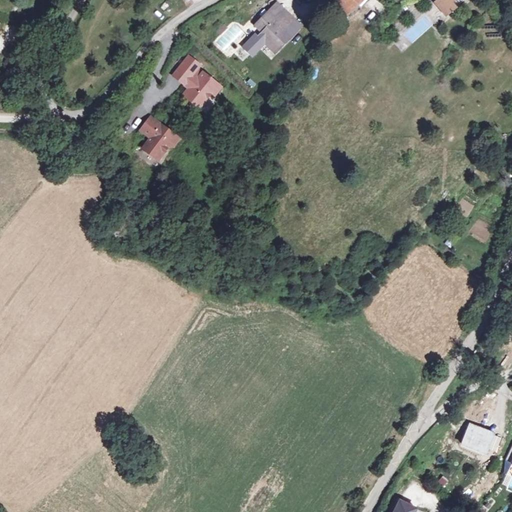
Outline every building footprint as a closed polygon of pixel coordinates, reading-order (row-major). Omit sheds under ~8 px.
[(339,0),(337,3),(348,15),(363,0),(339,0)] [(374,15),(382,7),(375,0),(372,0),(366,6),(374,15)] [(456,0),(444,0),(437,8),(447,19),(455,11),(451,6),(456,0)] [(291,37),(284,30),(277,23),(266,13),(254,25),(254,26),(260,31),(255,36),(273,54),(291,37)] [(409,30),(400,20),(390,29),(398,37),(393,42),(403,53),(431,25),(423,16),(409,30)] [(282,19),(277,23),(284,30),(288,25),(282,19)] [(219,36),(226,29),(222,25),(215,32),(219,36)] [(190,61),(179,73),(190,82),(186,85),(193,90),(191,93),(185,99),(201,112),(213,97),(215,99),(221,91),(198,72),(200,69),(190,61)] [(190,82),(179,73),(174,80),(191,93),(193,90),(186,85),(190,82)] [(174,151),(181,142),(152,121),(142,134),(153,142),(145,152),(160,164),(170,151),(174,151)] [(477,264),(484,252),(464,240),(457,252),(477,264)] [(487,451),(494,435),(469,423),(462,439),(487,451)] [(511,440),(503,460),(511,464),(511,440)] [(415,511),(418,508),(401,500),(395,511),(415,511)]
